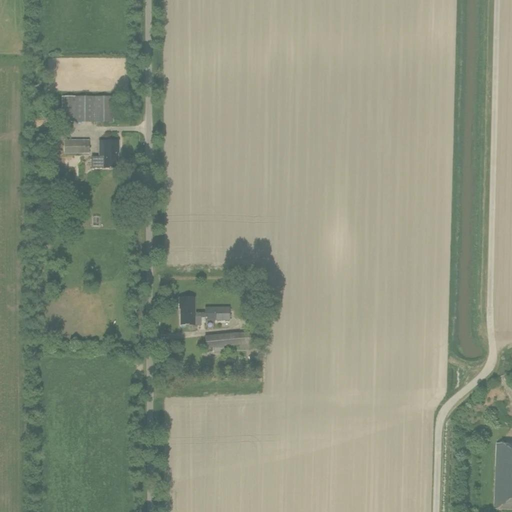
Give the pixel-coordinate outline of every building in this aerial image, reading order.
[(113,97),(75,97),(62,97),(62,122),(113,122),(113,97)] [(64,154),(89,154),(89,140),(64,140),(64,154)] [(118,141),(98,141),(98,157),(91,157),(91,169),(117,169),(117,152),(118,152),(118,141)] [(229,308),(205,308),(205,313),(194,313),(194,297),(179,297),(179,309),(180,309),(180,325),(201,325),(201,318),(205,318),(205,320),(229,320),(229,308)] [(239,345),(240,350),(258,348),(256,331),(204,336),(205,348),(239,345)] [(511,444),(495,444),(493,510),(511,510),(511,444)]
